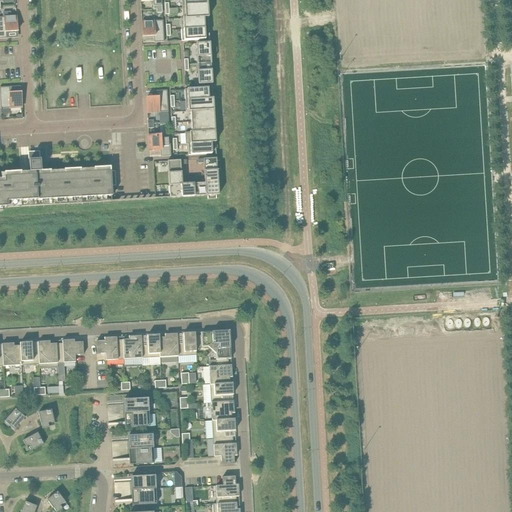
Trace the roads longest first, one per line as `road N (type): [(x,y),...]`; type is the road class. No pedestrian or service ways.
road 1 (tertiary): [(317,511),(305,302),(283,264),(247,251),(0,264)]
road 2 (tertiary): [(0,282),(217,268),(264,282),(289,323),(301,511)]
road 3 (residential): [(0,335),(229,323),(238,339),(247,511)]
road 4 (residential): [(131,0),(136,118),(31,127)]
road 5 (residential): [(31,127),(23,0)]
